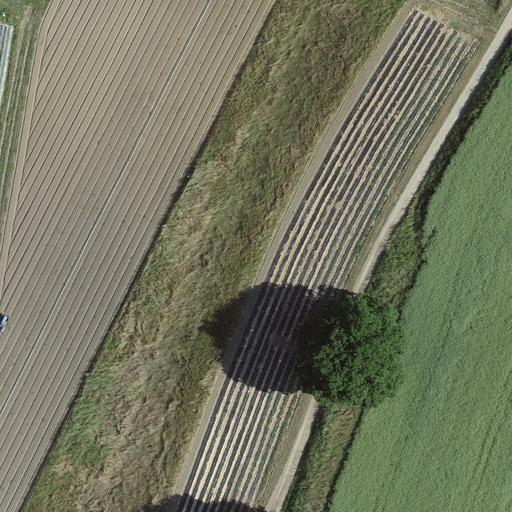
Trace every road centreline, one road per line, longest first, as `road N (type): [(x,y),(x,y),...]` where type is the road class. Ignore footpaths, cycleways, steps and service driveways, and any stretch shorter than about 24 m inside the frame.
road 1 (track): [(511,18),(384,239),(280,511)]
road 2 (track): [(0,195),(40,0)]
